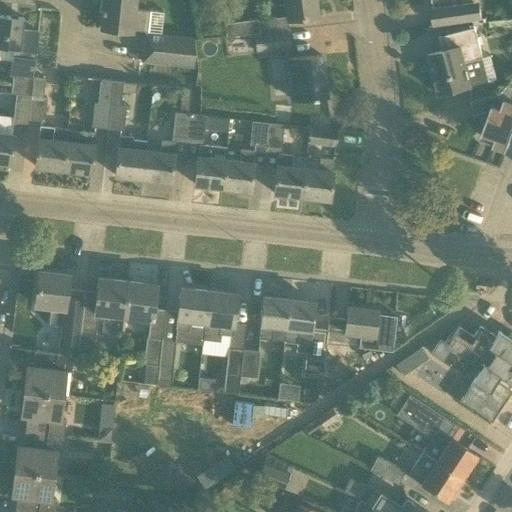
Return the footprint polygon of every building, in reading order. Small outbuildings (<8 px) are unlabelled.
[(130,30),(145,32),(147,32),(149,11),(133,9),(134,0),(103,0),(103,8),(102,8),(101,13),(102,13),(101,27),(130,30)] [(287,19),(316,16),(314,0),(265,0),(266,6),(285,4),(287,19)] [(434,26),(475,20),(482,19),(480,3),(431,9),(434,26)] [(33,77),(38,32),(22,30),(23,18),(0,15),(0,47),(13,49),(10,75),(13,75),(10,94),(16,94),(31,96),(33,77)] [(255,33),(283,30),(282,17),(258,20),(258,19),(224,24),(226,36),(255,33)] [(487,82),(473,28),(446,35),(449,49),(427,55),(438,94),(471,86),(487,82)] [(283,31),(283,30),(255,33),(257,51),(289,47),(287,31),(283,31)] [(145,34),(141,61),(193,67),(196,40),(145,34)] [(321,55),(286,59),(291,100),(311,97),(311,99),(317,98),(317,97),(326,96),(321,55)] [(29,119),(44,121),(47,98),(43,97),(45,79),(33,77),(31,96),(29,119)] [(108,129),(110,105),(113,81),(100,79),(98,103),(94,103),(91,127),(108,129)] [(108,129),(123,131),(126,106),(120,106),(121,91),(134,92),(135,84),(123,82),(113,81),(110,105),(108,129)] [(506,150),(511,133),(511,86),(508,85),(507,85),(499,94),(470,102),(474,115),(490,111),(481,134),(495,139),(493,145),(506,150)] [(182,88),(179,112),(187,113),(190,89),(182,88)] [(29,119),(31,96),(16,94),(12,126),(27,128),(28,119),(29,119)] [(187,113),(179,112),(174,112),(172,136),(187,138),(189,113),(187,113)] [(189,113),(187,138),(203,139),(205,115),(189,113)] [(266,147),(268,123),(261,122),(251,121),(249,145),(266,147)] [(271,123),(268,123),(266,147),(281,148),(283,125),(271,123)] [(62,169),(65,141),(52,140),(54,127),(39,126),(34,166),(62,169)] [(309,127),(307,141),(334,144),(336,130),(328,130),(309,127)] [(65,141),(62,169),(90,172),(92,152),(95,132),(82,130),(67,129),(65,141)] [(0,161),(9,163),(12,134),(0,132),(0,161)] [(116,155),(114,175),(142,178),(145,150),(146,141),(133,139),(133,137),(119,135),(116,155)] [(142,178),(170,181),(174,141),(161,140),(160,152),(145,150),(142,178)] [(196,164),(194,184),(221,187),(225,159),(226,148),(212,146),(198,144),(196,164)] [(221,187),(249,190),(254,150),(240,149),(239,161),(225,159),(221,187)] [(273,193),(301,196),(304,168),(291,167),(292,155),(277,153),(273,193)] [(318,170),(304,168),(301,196),(329,199),(332,171),(331,171),(333,159),(319,158),(318,170)] [(38,271),(34,304),(50,306),(48,324),(61,326),(62,326),(60,343),(59,354),(77,356),(80,330),(83,299),(65,297),(66,294),(68,274),(38,271)] [(127,281),(98,278),(94,314),(123,317),(127,281)] [(123,317),(152,320),(156,284),(127,281),(123,317)] [(186,338),(202,339),(208,290),(180,287),(175,330),(187,331),(186,338)] [(236,294),(208,290),(202,339),(219,341),(220,335),(232,336),(236,294)] [(285,327),(288,299),(262,297),(259,325),(260,325),(259,338),(270,339),(272,326),(285,327)] [(315,302),(288,299),(285,327),(284,340),(296,342),(295,351),(306,353),(303,376),(322,378),(322,377),(325,343),(326,330),(312,329),(315,302)] [(346,319),(344,332),(359,334),(358,347),(392,351),(396,316),(376,314),(377,310),(347,306),(346,319)] [(439,339),(430,353),(443,361),(450,352),(479,371),(460,401),(474,410),(491,421),(511,390),(507,387),(511,379),(511,333),(508,338),(498,331),(495,336),(479,326),(473,336),(458,327),(447,344),(439,339)] [(77,356),(92,358),(95,332),(80,330),(77,356)] [(156,372),(160,339),(146,337),(143,364),(148,364),(147,370),(156,372)] [(156,372),(158,372),(157,379),(171,381),(175,341),(160,339),(156,372)] [(325,343),(322,377),(339,378),(343,344),(325,343)] [(421,347),(395,364),(403,376),(429,358),(421,347)] [(240,376),(239,375),(242,350),(228,348),(225,374),(223,385),(223,391),(238,393),(240,376)] [(239,375),(240,376),(256,377),(259,352),(242,350),(239,375)] [(91,367),(92,358),(77,356),(59,354),(34,351),(32,366),(27,366),(24,391),(62,395),(64,371),(72,372),(73,365),(91,367)] [(378,377),(372,381),(378,390),(383,386),(378,377)] [(25,431),(64,436),(66,419),(59,419),(62,395),(24,391),(21,416),(26,416),(25,431)] [(437,429),(422,452),(461,477),(476,454),(451,437),(458,426),(420,401),(408,394),(398,410),(410,417),(412,413),(437,429)] [(511,394),(510,394),(499,415),(511,421),(511,394)] [(101,404),(100,416),(113,417),(114,405),(101,404)] [(64,436),(25,431),(23,446),(18,445),(15,470),(52,475),(55,450),(62,451),(64,436)] [(446,501),(461,477),(422,452),(407,474),(421,483),(420,484),(446,501)] [(398,485),(405,470),(377,456),(369,470),(398,485)] [(263,464),(257,477),(282,488),(288,474),(263,464)] [(15,511),(25,511),(54,511),(56,499),(49,498),(52,475),(15,470),(12,495),(17,496),(15,511)] [(350,478),(344,491),(360,499),(367,486),(350,478)] [(223,487),(218,493),(226,500),(231,493),(223,487)] [(426,511),(406,498),(400,507),(374,490),(366,503),(370,506),(379,511),(426,511)] [(352,511),(379,511),(370,506),(366,503),(359,499),(354,508),(352,511)]
